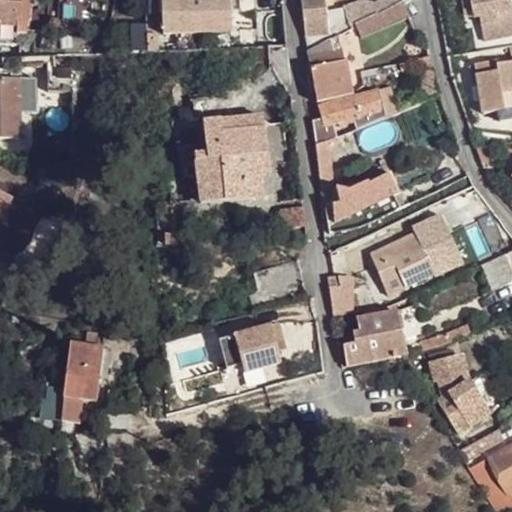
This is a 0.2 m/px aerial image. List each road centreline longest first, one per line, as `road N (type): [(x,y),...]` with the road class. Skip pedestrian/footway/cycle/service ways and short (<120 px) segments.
road 1 (residential): [(336,420),(291,0)]
road 2 (residential): [(511,217),(476,173),(427,0)]
